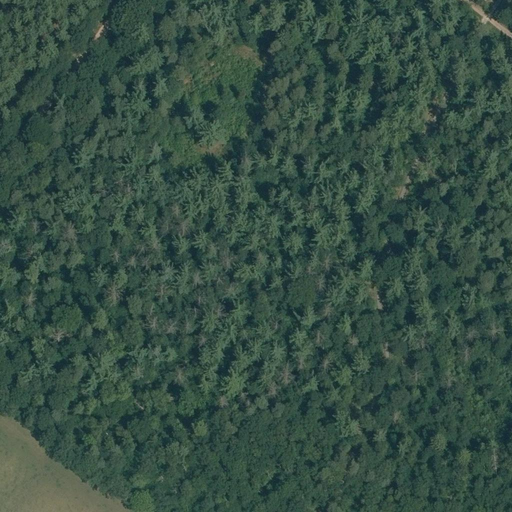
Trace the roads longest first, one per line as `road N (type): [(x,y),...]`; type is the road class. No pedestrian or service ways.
road 1 (unknown): [(0,310),(129,361),(211,473),(213,511)]
road 2 (unknown): [(177,0),(138,35),(126,67),(81,104),(55,158),(0,213)]
road 3 (track): [(0,164),(126,0)]
